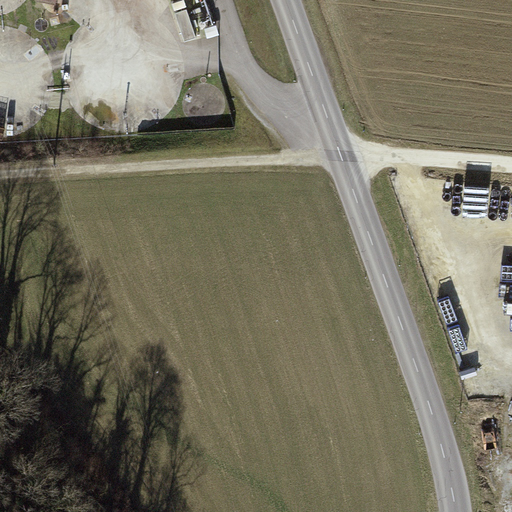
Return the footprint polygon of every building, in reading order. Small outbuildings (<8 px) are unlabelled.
[(0,0),(0,17),(8,15),(16,11),(24,5),(28,0),(0,0)] [(178,6),(185,41),(219,35),(213,0),(178,6)] [(130,10),(122,10),(113,11),(104,14),(96,17),(89,22),(82,27),(76,34),(71,41),(67,49),(65,57),(63,66),(63,75),(64,84),(67,92),(70,100),(75,108),(80,114),(87,120),(94,125),(102,129),(111,132),(119,133),(128,133),(137,132),(145,130),(153,126),(161,122),(168,116),(174,110),(178,102),(182,94),(185,86),(186,77),(187,68),(185,60),(183,51),(180,43),(175,36),(169,29),(163,23),(155,18),(148,14),(139,12),(130,10)] [(2,26),(0,25),(0,139),(1,139),(9,138),(17,137),(25,133),(32,129),(38,124),(44,118),(49,111),(52,104),(55,96),(56,88),(56,79),(55,71),(53,63),(49,56),(45,49),(39,42),(33,37),(26,33),(19,29),(11,27),(2,26)] [(211,84),(206,83),(200,84),(195,86),(191,89),(187,94),(185,99),(184,104),(185,110),(187,115),(191,119),(195,123),(200,125),(206,125),(211,125),(216,122),(221,119),(224,115),(226,110),(227,104),(226,99),(224,93),(221,89),(216,86),(211,84)]
